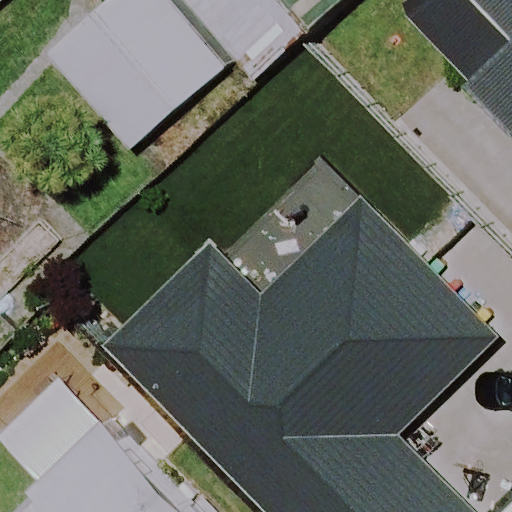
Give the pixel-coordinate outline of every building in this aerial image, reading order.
[(0,0),(0,10),(12,0),(0,0)] [(231,70),(167,0),(118,0),(56,57),(141,151),(231,70)] [(305,11),(318,0),(195,0),(248,61),(305,11)] [(511,90),(496,71),(452,106),(499,164),(511,153),(511,90)] [(492,252),(342,89),(225,197),(374,360),(492,252)] [(194,511),(107,423),(15,511),(194,511)]
